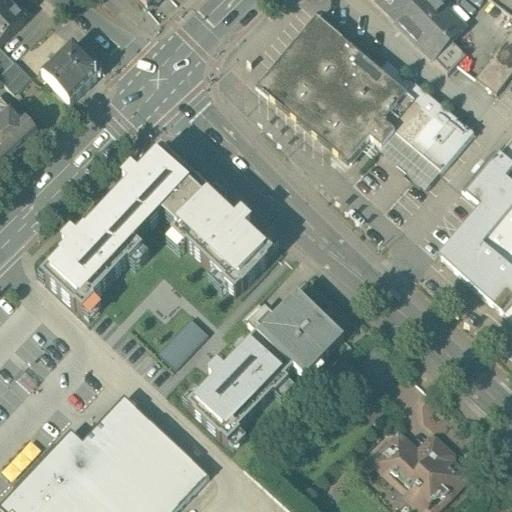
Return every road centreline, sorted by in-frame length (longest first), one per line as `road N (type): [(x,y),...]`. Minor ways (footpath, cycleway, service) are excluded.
road 1 (tertiary): [(511,408),(152,77)]
road 2 (secondary): [(0,230),(152,77)]
